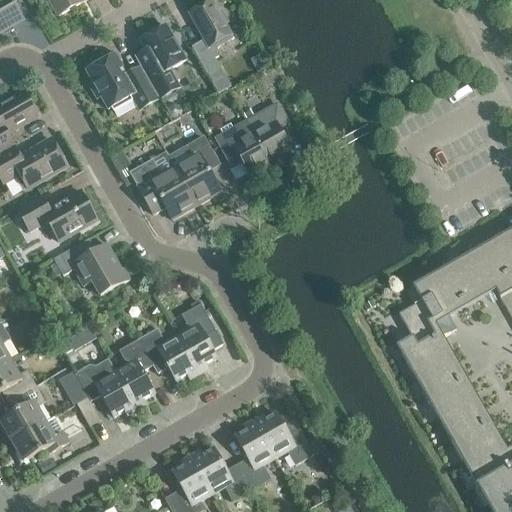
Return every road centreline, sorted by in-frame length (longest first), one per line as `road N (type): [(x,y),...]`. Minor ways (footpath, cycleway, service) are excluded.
road 1 (residential): [(29,511),(256,384),(262,355),(219,281),(171,256)]
road 2 (residential): [(171,256),(141,246),(39,63)]
road 3 (residential): [(171,256),(314,172)]
road 4 (residential): [(39,63),(152,0)]
